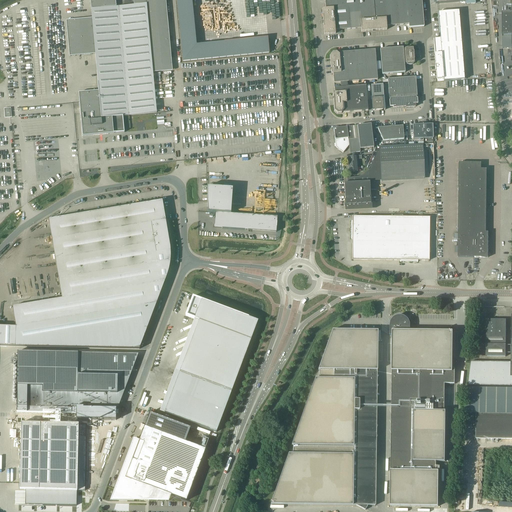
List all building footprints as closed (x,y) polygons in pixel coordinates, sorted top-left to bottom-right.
[(90,0),(91,9),(116,7),(115,0),(90,0)] [(324,0),(326,8),(327,8),(327,9),(322,9),(324,35),(335,34),(335,30),(361,28),(361,32),(377,31),(387,30),(386,26),(408,24),(409,28),(424,27),(421,0),(324,0)] [(438,13),(440,39),(433,39),(436,66),(435,66),(435,69),(436,69),(437,80),(442,79),(442,80),(443,80),(443,81),(464,80),(459,11),(438,13)] [(502,14),(502,48),(511,47),(511,14),(503,14),(502,14)] [(92,18),(66,21),(69,57),(80,56),(96,54),(92,18)] [(167,19),(147,21),(149,36),(163,35),(164,44),(150,46),(151,61),(171,59),(167,19)] [(225,42),(224,42),(226,57),(269,53),(267,38),(225,42)] [(403,50),(403,48),(380,49),(382,74),(405,73),(404,63),(405,63),(405,64),(406,64),(406,65),(407,65),(409,65),(410,65),(411,65),(412,65),(414,64),(413,64),(413,63),(414,63),(413,49),(412,49),(412,48),(411,48),(410,47),(408,47),(407,47),(406,48),(405,49),(404,49),(404,50),(403,50)] [(336,52),(332,53),(330,56),(331,68),(332,68),(332,70),(331,70),(331,74),(333,74),(334,83),(340,83),(347,82),(378,80),(375,50),(339,53),(338,54),(336,52)] [(416,77),(387,79),(389,99),(390,99),(390,100),(389,100),(390,107),(393,107),(394,108),(406,107),(406,108),(415,107),(415,104),(418,104),(417,98),(416,98),(416,97),(417,97),(416,77)] [(341,88),(334,88),(335,93),(333,93),(333,97),(334,97),(334,99),(333,99),(334,111),(337,114),(341,113),(342,112),(343,113),(344,113),(368,111),(366,86),(347,87),(347,82),(340,83),(341,88)] [(383,85),(371,85),(373,110),(382,110),(382,109),(384,109),(384,110),(385,110),(384,98),(383,85)] [(99,91),(78,93),(83,136),(101,135),(124,132),(123,116),(101,118),(99,91)] [(423,125),(423,139),(433,138),(433,125),(433,124),(423,125)] [(371,125),(334,129),(336,147),(343,153),(349,146),(350,154),(360,153),(360,149),(374,148),(371,125)] [(413,139),(423,139),(423,125),(413,125),(413,139)] [(391,128),(391,127),(377,128),(383,141),(404,139),(403,126),(394,127),(391,128)] [(39,144),(44,144),(44,145),(50,145),(49,135),(38,136),(39,144)] [(371,204),(369,177),(424,174),(423,148),(428,148),(428,144),(380,147),(370,169),(364,175),(357,177),(347,178),(347,183),(344,183),(345,204),(344,204),(344,207),(349,207),(349,205),(371,204)] [(350,160),(350,163),(348,163),(349,173),(358,172),(357,164),(358,164),(357,158),(356,158),(356,156),(350,157),(350,160)] [(488,258),(488,232),(486,232),(487,169),(481,169),(481,163),(459,163),(458,257),(474,257),(488,258)] [(57,300),(12,307),(16,327),(15,347),(139,349),(140,347),(142,341),(140,341),(138,327),(148,325),(145,312),(154,310),(156,303),(158,298),(156,303),(154,304),(151,284),(161,282),(156,253),(166,251),(167,251),(167,250),(168,250),(168,249),(169,249),(169,248),(169,247),(169,246),(169,245),(167,234),(165,221),(162,201),(48,220),(61,297),(57,298),(57,300)] [(277,217),(230,214),(215,213),(214,228),(276,232),(277,217)] [(429,260),(429,217),(353,217),(353,222),(351,222),(351,239),(352,239),(352,259),(352,260),(353,260),(400,260),(400,262),(417,262),(417,261),(428,261),(429,261),(429,260)] [(178,368),(180,372),(164,413),(216,432),(258,321),(192,297),(185,316),(199,321),(195,323),(196,327),(192,329),(194,333),(190,335),(192,339),(188,341),(190,345),(188,346),(189,348),(185,350),(186,354),(182,356),(184,360),(180,362),(182,366),(178,368)] [(511,314),(511,362),(470,360),(468,386),(511,386),(511,376),(511,314)] [(390,325),(390,335),(392,335),(392,371),(393,371),(393,378),(401,394),(397,396),(401,404),(397,406),(401,414),(396,416),(400,424),(396,426),(400,434),(396,436),(400,444),(396,446),(400,454),(392,458),(392,470),(391,470),(390,506),(438,506),(439,471),(436,471),(436,461),(445,462),(446,411),(444,411),(445,384),(455,384),(455,369),(452,369),(453,331),(410,331),(410,326),(410,325),(410,324),(410,323),(410,322),(409,321),(409,320),(408,319),(407,318),(406,317),(405,317),(404,316),(403,316),(402,316),(401,315),(400,315),(399,315),(398,316),(397,316),(396,316),(395,317),(394,318),(393,318),(393,319),(392,319),(392,320),(391,321),(391,322),(390,323),(390,324),(390,325)] [(486,319),(486,356),(506,356),(506,320),(486,319)] [(0,326),(0,346),(15,347),(15,344),(16,327),(0,326)] [(377,371),(378,331),(332,330),(318,370),(319,370),(319,378),(315,378),(291,445),(293,445),(293,454),(288,454),(270,504),(353,505),(356,505),(365,510),(368,506),(375,506),(375,503),(366,498),(370,490),(366,488),(370,480),(366,478),(371,470),(367,468),(371,460),(367,458),(371,450),(367,448),(371,440),(367,438),(371,430),(367,428),(371,420),(367,418),(371,410),(367,408),(371,400),(367,398),(372,390),(368,388),(377,371)] [(17,352),(16,407),(81,408),(81,420),(116,420),(116,409),(117,409),(117,371),(107,371),(108,354),(17,352)] [(511,412),(511,386),(468,386),(468,412),(511,412)] [(16,407),(16,429),(21,429),(19,490),(25,490),(43,490),(43,505),(76,506),(77,491),(85,491),(88,491),(89,424),(86,424),(80,424),(81,420),(81,408),(16,407)] [(139,441),(120,492),(135,498),(142,500),(147,487),(186,501),(206,450),(205,449),(185,442),(190,428),(149,413),(144,427),(139,441)] [(511,413),(476,413),(476,439),(511,439),(511,413)] [(203,439),(200,446),(205,448),(208,441),(203,439)]
